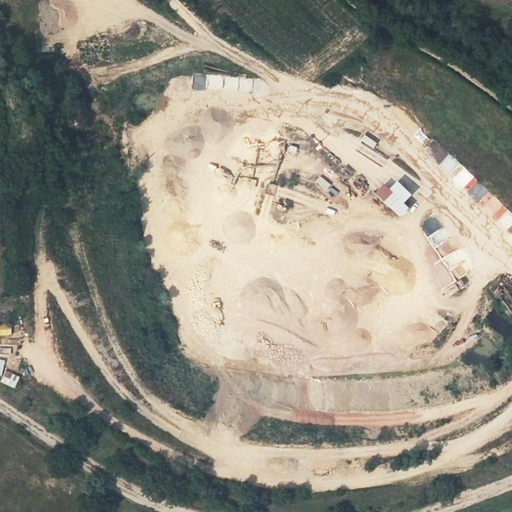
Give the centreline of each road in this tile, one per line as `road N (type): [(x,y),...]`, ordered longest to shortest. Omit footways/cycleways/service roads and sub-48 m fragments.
road 1 (track): [(511,245),(396,133),(325,107),(198,25),(173,0)]
road 2 (track): [(0,405),(136,495),(179,511)]
